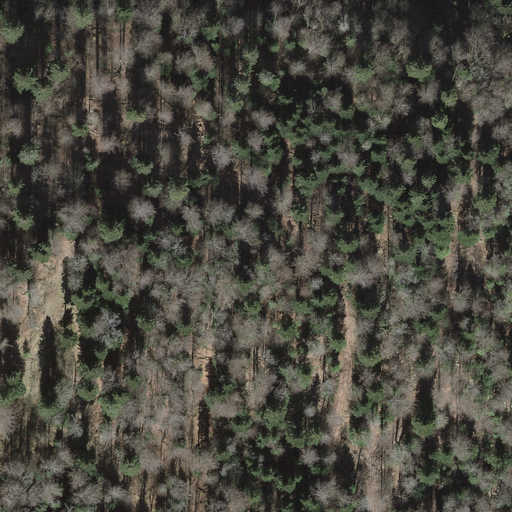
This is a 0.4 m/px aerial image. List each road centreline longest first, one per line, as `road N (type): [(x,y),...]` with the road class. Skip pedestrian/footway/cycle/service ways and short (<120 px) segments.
road 1 (track): [(371,511),(333,434),(350,322),(340,291),(292,224),(235,173),(151,131),(0,80)]
road 2 (track): [(370,509),(378,448),(421,395),(446,336),(478,124),(511,156)]
road 3 (track): [(0,370),(60,282),(78,330),(80,433),(143,511)]
